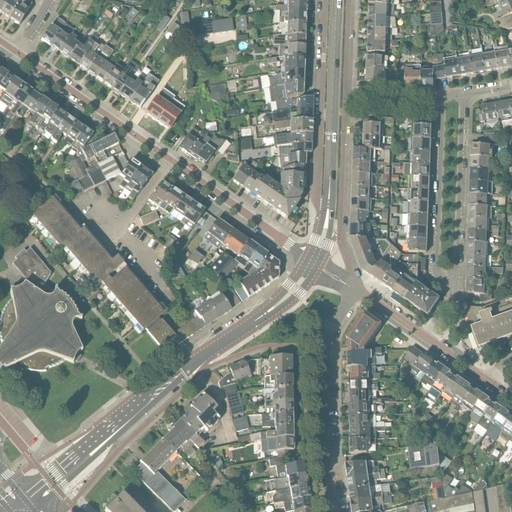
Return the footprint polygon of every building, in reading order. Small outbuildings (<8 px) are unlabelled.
[(0,0),(0,12),(1,14),(9,0),(0,0)] [(9,19),(20,1),(20,0),(9,0),(1,14),(9,19)] [(187,0),(189,10),(200,8),(199,0),(187,0)] [(279,12),(306,13),(306,0),(287,0),(287,6),(277,6),(277,7),(271,7),(271,11),(279,12)] [(498,29),(508,30),(511,28),(511,0),(500,5),(498,6),(502,18),(495,20),(498,29)] [(19,26),(29,11),(23,7),(25,4),(23,2),(20,1),(9,19),(19,26)] [(368,18),(395,18),(398,18),(399,13),(393,13),(393,6),(369,5),(368,18)] [(430,15),(442,14),(441,7),(429,8),(430,15)] [(127,17),(133,21),(138,14),(133,10),(130,13),(127,17)] [(279,23),(305,24),(306,13),(279,12),(279,23)] [(442,23),(443,23),(442,14),(430,15),(431,26),(443,25),(442,23)] [(239,30),(247,29),(245,17),(240,18),(239,30)] [(368,29),(387,30),(387,24),(395,24),(395,18),(368,18),(368,29)] [(50,46),(65,24),(62,22),(57,19),(42,41),(50,46)] [(232,20),(225,21),(227,33),(233,32),(232,20)] [(219,21),(212,22),(214,35),(220,34),(219,21)] [(225,21),(219,21),(220,34),(227,33),(225,21)] [(212,22),(206,23),(207,36),(214,35),(212,22)] [(206,23),(199,24),(201,37),(207,36),(206,23)] [(278,36),(286,36),(305,37),(305,24),(279,23),(279,30),(278,30),(278,36)] [(50,46),(59,53),(74,31),(65,24),(50,46)] [(175,38),(179,32),(178,27),(173,24),(167,32),(175,38)] [(199,24),(193,25),(194,38),(201,37),(199,24)] [(193,25),(186,26),(188,39),(194,38),(193,25)] [(438,36),(444,31),(443,25),(431,26),(432,37),(438,36)] [(186,26),(180,27),(181,40),(188,39),(186,26)] [(367,41),(392,41),(393,29),(387,30),(368,29),(367,41)] [(80,33),(79,33),(75,30),(74,31),(59,53),(68,59),(80,43),(85,36),(80,33)] [(68,59),(79,67),(96,42),(98,39),(95,37),(93,35),(85,46),(80,43),(68,59)] [(280,46),(304,48),(305,37),(286,36),(286,41),(285,41),(285,40),(277,40),(277,41),(274,41),(274,46),(280,46)] [(367,53),(388,54),(391,53),(392,48),(398,47),(398,41),(392,41),(367,41),(367,53)] [(87,73),(104,48),(96,42),(79,67),(87,73)] [(280,58),(284,58),(304,59),(304,48),(280,46),(280,58)] [(95,78),(107,60),(113,52),(105,47),(104,48),(87,73),(95,78)] [(507,47),(500,48),(501,51),(495,52),(498,70),(511,68),(508,50),(507,47)] [(498,70),(495,52),(482,54),(485,72),(498,70)] [(473,74),(469,57),(469,54),(457,56),(457,58),(460,77),(473,74)] [(473,74),(485,72),(482,54),(469,57),(473,74)] [(367,69),(385,70),(385,58),(367,57),(367,69)] [(276,76),(303,71),(304,59),(284,58),(284,69),(280,69),(280,70),(275,70),(274,75),(276,76)] [(441,80),(460,77),(457,58),(444,60),(444,63),(444,66),(439,67),(441,80)] [(103,84),(114,69),(109,66),(111,63),(107,60),(95,78),(103,84)] [(112,90),(120,95),(132,77),(129,75),(132,71),(132,70),(135,66),(131,62),(124,71),(112,90)] [(103,84),(112,90),(124,71),(116,65),(114,69),(103,84)] [(405,89),(420,90),(421,68),(421,67),(406,66),(405,89)] [(434,81),(441,80),(439,67),(433,68),(433,72),(428,72),(428,68),(421,68),(420,90),(433,90),(434,81)] [(389,88),(390,82),(384,82),(385,70),(367,69),(366,82),(377,82),(377,88),(389,88)] [(0,100),(13,80),(0,71),(0,100)] [(277,87),(303,83),(303,71),(276,76),(277,87)] [(120,95),(130,102),(144,82),(147,77),(142,74),(137,81),(132,77),(120,95)] [(0,110),(3,106),(7,108),(23,86),(13,80),(0,100),(0,110)] [(140,109),(153,90),(154,88),(150,85),(149,85),(144,82),(130,102),(140,109)] [(286,102),(285,99),(302,96),(303,83),(277,87),(267,89),(270,104),(274,103),(286,102)] [(226,105),(226,96),(226,85),(202,88),(209,94),(210,98),(212,101),(216,103),(220,102),(224,106),(226,105)] [(0,128),(5,132),(16,115),(33,93),(28,90),(29,89),(25,86),(24,87),(23,86),(7,108),(0,118),(0,128)] [(163,89),(146,114),(151,118),(152,119),(155,121),(156,121),(158,122),(173,100),(175,98),(163,89)] [(27,110),(31,113),(41,99),(33,93),(16,115),(21,119),(27,110)] [(296,110),(313,109),(313,98),(286,102),(274,103),(274,106),(278,105),(278,109),(297,106),(296,110)] [(32,126),(33,127),(49,104),(41,99),(31,113),(23,124),(28,127),(28,125),(31,127),(32,126)] [(173,100),(158,122),(159,123),(159,124),(162,127),(164,126),(169,130),(185,108),(173,100)] [(498,123),(511,120),(511,117),(510,103),(496,106),(498,123)] [(48,125),(49,124),(58,110),(49,104),(33,127),(39,130),(44,122),(48,125)] [(485,125),(498,123),(496,106),(482,108),(483,115),(479,116),(480,123),(484,122),(485,125)] [(237,116),(237,109),(222,111),(223,118),(237,116)] [(275,124),(312,120),(313,109),(296,110),(296,115),(290,115),(290,114),(274,117),(275,124)] [(46,133),(52,137),(67,117),(58,110),(49,124),(53,127),(51,129),(47,126),(43,131),(46,133)] [(61,135),(65,137),(75,123),(67,117),(52,137),(50,140),(56,144),(61,138),(61,136),(61,135)] [(364,137),(382,138),(383,125),(394,126),(394,119),(376,118),(375,124),(364,124),(364,137)] [(290,135),(312,135),(312,120),(275,124),(276,130),(290,128),(290,135)] [(209,122),(208,130),(217,130),(217,122),(209,122)] [(63,141),(71,147),(84,129),(75,123),(65,137),(66,138),(63,141)] [(414,140),(431,140),(431,127),(415,126),(414,140)] [(81,147),(83,148),(93,135),(84,129),(71,147),(77,151),(78,151),(81,147)] [(178,149),(187,155),(201,135),(193,129),(178,149)] [(101,154),(119,144),(114,135),(76,154),(79,160),(80,160),(82,164),(87,161),(87,162),(94,158),(97,165),(105,161),(101,154)] [(187,155),(195,161),(210,141),(201,135),(187,155)] [(292,144),(312,144),(312,135),(290,135),(279,135),(280,142),(280,146),(292,144)] [(484,143),(495,142),(495,135),(484,135),(484,143)] [(363,149),(371,151),(375,151),(382,151),(382,138),(364,137),(363,149)] [(195,161),(204,167),(222,142),(213,141),(213,139),(211,138),(211,141),(210,141),(195,161)] [(252,150),(250,139),(237,140),(238,152),(252,150)] [(414,152),(430,152),(431,140),(414,140),(409,140),(409,151),(414,152)] [(282,157),(287,157),(292,156),(306,154),(311,153),(312,144),(292,144),(292,149),(282,151),(282,157)] [(471,158),(490,158),(490,146),(472,145),(471,158)] [(375,151),(371,151),(363,149),(354,149),(353,162),(371,163),(375,163),(375,151)] [(413,164),(430,165),(430,152),(414,152),(413,164)] [(292,169),(303,167),(305,166),(306,154),(292,156),(287,157),(287,158),(278,159),(280,170),(292,169)] [(226,162),(239,164),(238,156),(227,155),(226,162)] [(471,170),(489,171),(490,158),(471,158),(471,170)] [(80,160),(79,160),(71,164),(76,175),(85,171),(82,164),(80,160)] [(118,193),(124,190),(141,168),(131,161),(120,176),(125,180),(123,181),(123,182),(119,187),(117,186),(114,190),(118,193)] [(243,188),(248,181),(253,174),(261,161),(255,161),(254,163),(252,163),(248,170),(243,165),(232,181),(243,188)] [(353,175),(370,176),(371,163),(353,162),(353,175)] [(413,177),(429,178),(430,165),(413,164),(413,177)] [(106,182),(105,181),(97,165),(85,171),(88,176),(95,187),(106,182)] [(303,167),(292,169),(280,170),(279,188),(274,185),(265,179),(263,181),(253,174),(248,181),(243,188),(249,192),(249,193),(262,203),(277,213),(287,220),(296,206),(300,201),(299,200),(302,196),(303,167)] [(127,197),(132,200),(133,201),(140,192),(152,176),(141,168),(124,190),(130,194),(128,197),(128,196),(127,197)] [(470,183),(489,183),(489,171),(471,170),(470,183)] [(352,188),(370,188),(370,176),(353,175),(352,188)] [(95,187),(88,176),(79,181),(77,182),(82,190),(83,193),(95,187)] [(412,189),(429,190),(429,178),(413,177),(412,189)] [(153,205),(158,209),(172,190),(162,183),(148,201),(153,205)] [(470,195),(487,196),(488,196),(489,183),(470,183),(470,195)] [(352,200),(369,201),(370,188),(352,188),(352,200)] [(169,217),(173,212),(183,197),(172,189),(172,190),(158,209),(157,211),(166,217),(167,215),(169,217)] [(412,202),(428,203),(429,190),(412,189),(412,202)] [(469,207),(486,207),(487,196),(470,195),(469,207)] [(173,212),(183,219),(193,204),(183,197),(173,212)] [(52,200),(32,217),(61,249),(61,250),(64,247),(97,286),(101,283),(143,331),(162,316),(121,265),(123,264),(116,258),(111,262),(110,261),(52,200)] [(351,213),(370,214),(370,213),(369,213),(369,201),(352,200),(351,213)] [(411,215),(428,215),(428,203),(412,202),(411,215)] [(192,230),(194,227),(205,211),(193,204),(183,219),(180,223),(192,230)] [(469,220),(487,221),(487,220),(491,220),(492,208),(489,208),(489,207),(486,207),(469,207),(469,220)] [(146,216),(139,219),(143,227),(159,220),(155,212),(146,216)] [(351,226),(371,227),(371,226),(367,226),(367,219),(369,219),(370,214),(351,213),(351,226)] [(411,227),(427,228),(428,215),(411,215),(411,227)] [(221,245),(222,246),(233,231),(217,220),(203,240),(204,240),(204,239),(218,250),(221,245)] [(468,233),(487,233),(487,221),(469,220),(468,233)] [(350,239),(368,240),(368,233),(370,233),(371,227),(351,226),(350,239)] [(410,240),(427,241),(427,228),(411,227),(410,240)] [(222,246),(237,256),(248,241),(233,231),(222,246)] [(468,245),(486,246),(487,233),(468,233),(468,245)] [(163,247),(172,254),(176,241),(171,237),(163,247)] [(363,271),(371,277),(385,256),(392,246),(388,243),(387,241),(375,240),(368,240),(350,239),(358,258),(363,271)] [(409,253),(426,253),(427,241),(410,240),(409,253)] [(237,256),(232,262),(237,267),(243,271),(258,249),(248,241),(237,256)] [(467,258),(486,258),(486,246),(468,245),(467,258)] [(371,277),(382,285),(397,263),(402,255),(392,246),(385,256),(371,277)] [(78,363),(82,357),(77,355),(80,352),(81,352),(82,351),(73,331),(72,329),(72,327),(72,324),(72,323),(73,322),(75,320),(76,320),(78,320),(79,320),(82,320),(82,318),(79,318),(78,316),(77,316),(76,314),(77,314),(76,312),(75,313),(75,311),(76,310),(75,309),(74,309),(74,307),(72,305),(71,306),(71,304),(70,302),(69,302),(68,301),(68,300),(67,299),(66,299),(65,298),(66,298),(64,296),(63,297),(62,296),(62,295),(60,294),(60,295),(58,294),(59,293),(57,292),(57,289),(55,289),(54,293),(53,295),(52,296),(50,297),(49,298),(47,298),(44,297),(37,292),(41,285),(43,285),(43,286),(44,286),(51,276),(52,274),(31,249),(26,253),(24,251),(25,251),(24,250),(14,258),(15,259),(17,261),(13,264),(28,283),(27,285),(24,283),(23,285),(24,285),(21,287),(19,288),(18,284),(12,286),(14,290),(13,291),(12,290),(10,290),(12,301),(11,302),(10,302),(8,303),(9,304),(8,305),(7,305),(6,306),(7,307),(6,309),(5,308),(4,310),(5,311),(4,312),(3,312),(2,314),(3,314),(2,316),(1,318),(2,318),(1,320),(0,320),(0,321),(1,322),(0,324),(0,323),(0,325),(0,326),(0,328),(0,327),(0,329),(0,330),(0,331),(0,333),(1,334),(1,336),(0,335),(0,337),(0,338),(1,338),(2,339),(1,340),(1,342),(2,341),(3,344),(0,348),(0,367),(2,369),(4,368),(5,370),(19,363),(21,364),(23,366),(23,365),(25,365),(24,366),(26,367),(26,369),(25,369),(30,371),(34,372),(38,372),(42,372),(45,372),(46,372),(46,371),(45,371),(45,369),(47,369),(47,367),(49,367),(49,368),(51,368),(51,367),(53,366),(53,367),(55,366),(55,365),(56,365),(57,366),(59,364),(60,363),(60,364),(62,362),(64,360),(73,364),(74,362),(74,361),(74,360),(78,363)] [(253,268),(257,270),(268,255),(258,249),(243,270),(249,274),(253,268)] [(196,264),(197,266),(203,258),(194,252),(188,261),(195,266),(196,264)] [(209,272),(216,279),(232,262),(225,255),(209,272)] [(261,291),(278,279),(279,264),(268,255),(257,270),(256,271),(257,272),(251,276),(238,284),(239,285),(248,298),(249,299),(261,291)] [(405,301),(417,284),(418,283),(418,269),(425,269),(426,259),(419,259),(419,256),(409,256),(407,276),(394,293),(405,301)] [(467,270),(486,271),(486,268),(486,258),(467,258),(467,270)] [(237,267),(232,262),(216,279),(221,283),(237,267)] [(169,268),(169,276),(174,285),(186,279),(178,263),(169,268)] [(382,285),(394,293),(407,276),(399,270),(401,266),(397,263),(382,285)] [(467,282),(487,283),(487,281),(489,281),(489,274),(486,274),(486,271),(467,270),(467,282)] [(480,303),(483,304),(492,301),(492,290),(486,289),(487,283),(467,282),(466,295),(480,295),(480,303)] [(428,317),(435,307),(439,300),(417,284),(405,301),(428,317)] [(239,285),(233,289),(242,302),(248,298),(239,285)] [(208,304),(218,319),(231,311),(230,310),(240,303),(233,292),(223,299),(221,296),(208,304)] [(511,297),(502,301),(493,304),(484,307),(482,308),(468,308),(467,318),(471,329),(473,334),(474,339),(478,349),(511,336),(511,297)] [(218,319),(208,304),(207,302),(194,311),(198,318),(194,321),(200,331),(206,327),(218,319)] [(348,354),(348,356),(365,352),(365,351),(364,351),(365,349),(382,326),(365,313),(346,339),(348,341),(348,348),(350,348),(350,354),(348,354)] [(200,331),(194,321),(173,334),(162,321),(160,322),(158,319),(146,330),(148,333),(147,333),(162,350),(174,339),(179,345),(200,331)] [(404,359),(410,363),(418,351),(412,347),(404,359)] [(372,352),(365,352),(348,356),(349,368),(374,368),(374,359),(372,359),(372,356),(382,356),(382,355),(386,355),(386,349),(372,349),(372,352)] [(418,351),(410,363),(416,367),(424,355),(418,351)] [(435,362),(424,355),(416,367),(412,372),(423,379),(435,362)] [(265,378),(292,377),(291,357),(269,357),(269,359),(260,359),(260,378),(265,378)] [(224,388),(235,385),(250,380),(249,377),(251,376),(245,362),(229,368),(231,372),(218,383),(220,389),(224,388)] [(427,385),(432,388),(445,370),(435,362),(423,379),(420,383),(426,387),(427,385)] [(378,380),(380,380),(379,374),(376,375),(375,368),(374,368),(349,368),(349,381),(378,380)] [(442,395),(442,394),(455,376),(445,370),(432,388),(428,394),(438,400),(442,395)] [(442,394),(452,400),(464,383),(455,376),(442,394)] [(273,389),(292,389),(292,377),(265,378),(265,389),(273,389)] [(349,393),(376,392),(378,392),(378,380),(349,381),(349,393)] [(454,411),(457,412),(473,389),(464,383),(452,400),(450,403),(456,407),(454,411)] [(224,388),(226,397),(238,394),(235,385),(224,388)] [(264,402),(292,402),(292,389),(273,389),(274,395),(264,395),(264,402)] [(461,408),(470,414),(483,396),(473,389),(457,412),(458,413),(461,408)] [(350,405),(375,404),(386,403),(389,404),(389,400),(377,400),(376,392),(349,393),(350,405)] [(220,420),(213,413),(217,409),(203,395),(190,408),(192,410),(181,421),(196,435),(203,428),(207,433),(220,420)] [(467,418),(478,425),(493,403),(483,396),(470,414),(467,418)] [(229,409),(242,406),(240,399),(227,402),(229,409)] [(264,415),(293,414),(292,402),(264,402),(264,415)] [(483,437),(490,429),(502,410),(493,403),(478,425),(474,431),(483,437)] [(350,416),(376,416),(375,404),(350,405),(350,416)] [(231,417),(244,413),(242,406),(229,409),(231,417)] [(499,436),(499,437),(511,417),(511,416),(502,410),(490,429),(495,433),(491,438),(495,441),(499,436)] [(274,427),(293,427),(293,414),(264,415),(262,415),(262,422),(274,421),(274,427)] [(350,428),(390,428),(390,424),(385,424),(385,423),(378,423),(376,425),(376,416),(350,416),(350,428)] [(507,445),(510,442),(511,438),(511,417),(499,437),(509,443),(507,445)] [(193,445),(198,450),(204,444),(196,435),(181,421),(173,429),(173,430),(163,440),(176,453),(181,448),(182,449),(181,450),(189,458),(195,452),(191,448),(193,445)] [(235,433),(249,429),(247,422),(234,426),(235,433)] [(263,440),(293,438),(293,427),(274,427),(274,433),(261,433),(261,440),(263,440)] [(351,440),(376,440),(376,433),(376,431),(378,433),(390,432),(390,428),(350,428),(351,440)] [(238,445),(251,442),(250,436),(237,439),(238,445)] [(278,459),(283,458),(290,457),(290,451),(293,451),(293,438),(263,440),(263,447),(267,447),(267,452),(278,452),(278,459)] [(174,511),(185,501),(156,472),(176,453),(163,440),(140,463),(142,465),(134,473),(172,511),(174,511)] [(351,456),(368,453),(376,453),(376,446),(376,440),(351,440),(351,456)] [(440,467),(439,460),(438,450),(437,445),(408,449),(410,470),(434,467),(440,467)] [(278,479),(306,474),(304,463),(285,466),(284,466),(283,458),(278,459),(270,460),(268,461),(269,467),(275,466),(278,479)] [(347,478),(385,474),(387,473),(387,470),(379,471),(378,468),(375,469),(374,462),(346,466),(347,478)] [(290,489),(308,486),(306,474),(278,479),(275,480),(277,491),(290,489)] [(349,490),(377,487),(376,481),(386,480),(385,474),(347,478),(349,490)] [(441,478),(443,488),(443,493),(448,486),(453,480),(444,474),(441,478)] [(483,491),(487,485),(482,481),(473,493),(483,491)] [(497,493),(508,492),(508,485),(496,487),(497,493)] [(274,504),(310,498),(308,486),(290,489),(291,495),(268,499),(269,505),(274,504)] [(351,502),(388,497),(388,494),(382,495),(381,486),(377,487),(349,490),(351,502)] [(444,499),(447,498),(455,497),(458,493),(448,486),(443,493),(444,499)] [(471,493),(473,493),(462,486),(458,493),(455,497),(471,493)] [(188,498),(194,491),(190,487),(184,493),(188,498)] [(450,511),(473,511),(474,511),(473,510),(473,504),(471,493),(455,497),(447,498),(450,511)] [(139,511),(122,494),(105,511),(104,511),(139,511)] [(352,511),(376,511),(381,511),(380,506),(384,505),(383,504),(389,503),(392,502),(391,497),(388,497),(351,502),(352,511)] [(290,511),(293,511),(312,508),(310,498),(274,504),(275,510),(283,508),(283,511),(290,511)] [(443,499),(444,500),(442,500),(444,511),(450,511),(447,498),(444,499),(443,499)] [(443,511),(444,511),(442,500),(442,499),(438,500),(436,501),(438,511),(443,511)] [(426,511),(425,503),(414,506),(414,509),(415,511),(426,511)]
